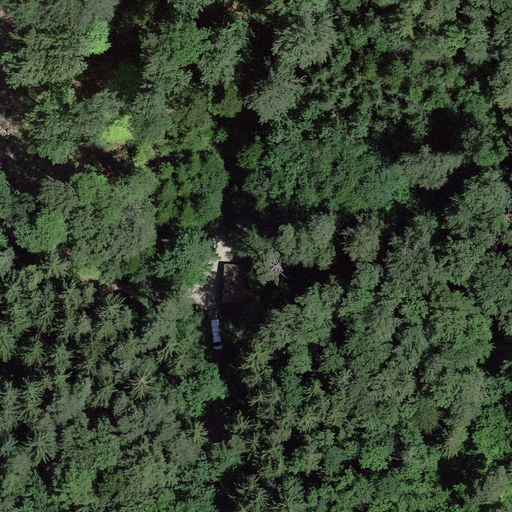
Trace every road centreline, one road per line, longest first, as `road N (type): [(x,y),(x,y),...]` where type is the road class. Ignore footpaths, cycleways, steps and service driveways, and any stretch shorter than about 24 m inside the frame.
road 1 (track): [(246,0),(333,200),(244,462),(249,511)]
road 2 (track): [(244,462),(111,279),(0,209)]
